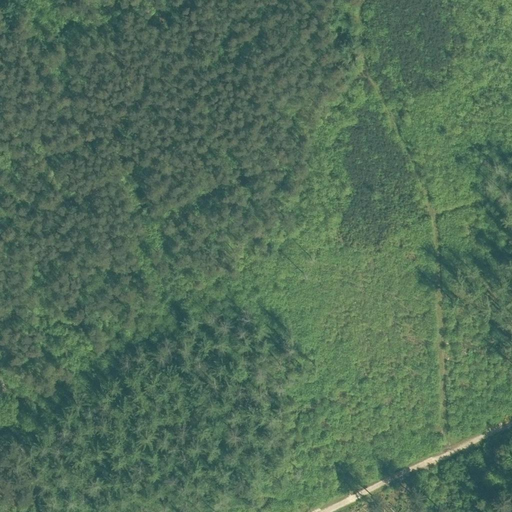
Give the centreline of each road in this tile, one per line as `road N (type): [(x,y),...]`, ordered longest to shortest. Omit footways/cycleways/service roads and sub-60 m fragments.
road 1 (track): [(356,0),(361,51),(380,70),(436,190),(451,451)]
road 2 (track): [(324,511),(511,421)]
road 3 (track): [(41,511),(0,376)]
